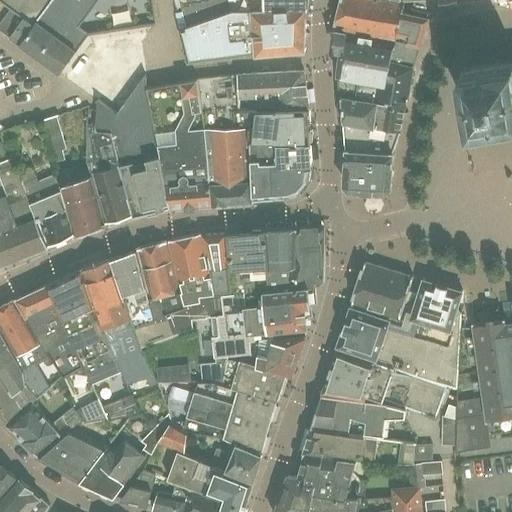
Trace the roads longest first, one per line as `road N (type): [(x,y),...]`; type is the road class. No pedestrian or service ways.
road 1 (residential): [(445,211),(449,75),(463,50),(511,25)]
road 2 (residential): [(120,511),(51,484),(0,441)]
